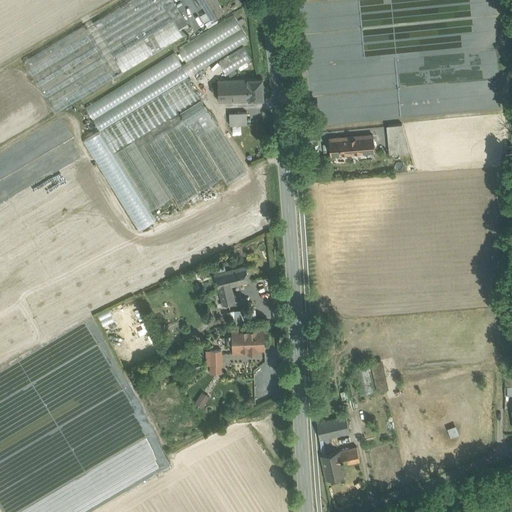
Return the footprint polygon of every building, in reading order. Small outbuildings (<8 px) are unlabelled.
[(84,26),(24,62),(23,61),(0,74),(0,146),(192,31),(173,0),(132,0),(86,28),(84,26)] [(224,12),(216,0),(199,0),(211,20),(224,12)] [(333,30),(391,25),(390,2),(379,3),(378,0),(355,0),(325,2),(326,23),(332,22),(333,30)] [(462,0),(459,9),(457,0),(380,0),(391,4),(393,25),(383,26),(393,30),(395,25),(407,24),(409,45),(422,44),(422,52),(460,49),(460,45),(455,43),(455,35),(459,34),(459,29),(462,20),(464,37),(469,23),(468,23),(471,14),(475,16),(493,14),(491,0),(474,0),(473,3),(466,0),(462,0)] [(234,14),(178,48),(193,72),(217,57),(240,43),(249,38),(234,14)] [(217,57),(226,72),(249,57),(240,43),(217,57)] [(86,106),(100,130),(189,75),(174,51),(86,106)] [(187,77),(101,130),(114,153),(137,139),(179,113),(201,99),(187,77)] [(263,78),(247,79),(249,100),(264,99),(263,78)] [(247,79),(218,80),(219,102),(249,100),(247,79)] [(246,172),(208,111),(189,123),(227,184),(246,172)] [(179,113),(137,139),(141,146),(161,134),(164,132),(183,120),(179,113)] [(247,113),(222,114),(222,126),(247,125),(247,113)] [(220,179),(186,125),(183,120),(164,132),(201,191),(220,179)] [(402,124),(388,125),(391,151),(409,150),(402,124)] [(198,193),(161,134),(141,146),(173,196),(173,197),(178,205),(198,193)] [(373,134),(330,138),(331,156),(374,152),(373,134)] [(137,139),(114,153),(150,211),(173,197),(141,146),(137,139)] [(245,266),(224,271),(225,274),(216,276),(219,289),(219,288),(219,289),(231,286),(249,281),(245,266)] [(231,286),(219,289),(223,304),(235,301),(231,286)] [(263,330),(241,331),(232,332),(232,333),(229,335),(229,341),(233,343),(233,353),(243,353),(243,350),(264,349),(263,330)] [(221,350),(206,350),(207,365),(222,365),(221,350)] [(368,365),(355,368),(361,396),(374,393),(368,365)] [(214,400),(204,393),(196,405),(206,412),(214,400)] [(346,416),(317,423),(319,440),(330,438),(350,433),(346,416)] [(330,438),(319,440),(320,447),(330,444),(331,444),(330,438)] [(330,444),(320,447),(322,456),(330,454),(331,454),(330,444)] [(331,454),(330,454),(333,469),(343,466),(360,462),(357,447),(331,454)] [(322,456),(321,456),(326,480),(345,476),(343,466),(333,469),(330,454),(322,456)]
